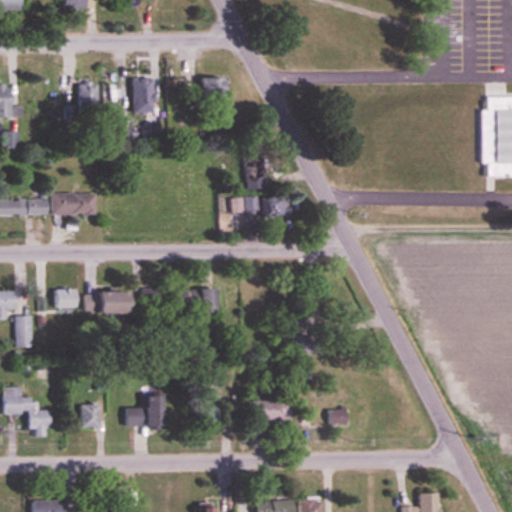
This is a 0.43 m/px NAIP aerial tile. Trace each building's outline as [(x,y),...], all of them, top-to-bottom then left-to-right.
[(126,113),(147,113),(147,78),(126,78),(126,113)] [(194,106),(219,106),(219,78),(194,78),(194,106)] [(93,109),(93,82),(73,82),(73,109),(93,109)] [(477,176),(511,176),(511,92),(505,93),(505,82),(478,82),(477,176)] [(18,106),(6,106),(6,85),(0,85),(0,117),(18,118),(18,106)] [(0,132),(0,147),(16,148),(16,132),(0,132)] [(239,199),(226,199),(226,212),(256,212),(256,225),(281,225),(281,200),(258,201),(257,162),(239,162),(239,199)] [(90,193),(46,193),(46,215),(90,215),(90,193)] [(0,215),(41,216),(41,200),(0,200),(0,215)] [(160,311),(209,312),(210,287),(160,286),(160,311)] [(153,287),(137,287),(137,307),(153,307),(153,287)] [(73,288),(49,288),(49,307),(73,307),(73,288)] [(87,311),(126,311),(126,289),(87,289),(87,311)] [(13,309),(13,291),(0,290),(0,319),(2,319),(2,309),(13,309)] [(11,346),(28,346),(28,315),(10,316),(11,346)] [(0,386),(0,413),(22,413),(22,428),(30,428),(30,437),(46,437),(46,409),(36,410),(36,401),(27,401),(27,396),(16,396),(16,386),(0,386)] [(282,400),(247,400),(247,420),(282,421),(282,400)] [(75,427),(95,427),(95,403),(75,403),(75,427)] [(160,407),(120,407),(120,426),(160,426),(160,407)] [(322,424),(343,424),(343,407),(322,407),(322,424)] [(411,492),(412,504),(396,505),(396,511),(434,511),(434,491),(411,492)] [(25,511),(58,511),(58,498),(25,498),(25,511)] [(292,511),(315,511),(315,499),(293,499),(292,511)] [(249,501),(248,511),(288,511),(288,500),(249,501)] [(192,502),(192,511),(212,511),(212,502),(192,502)]
